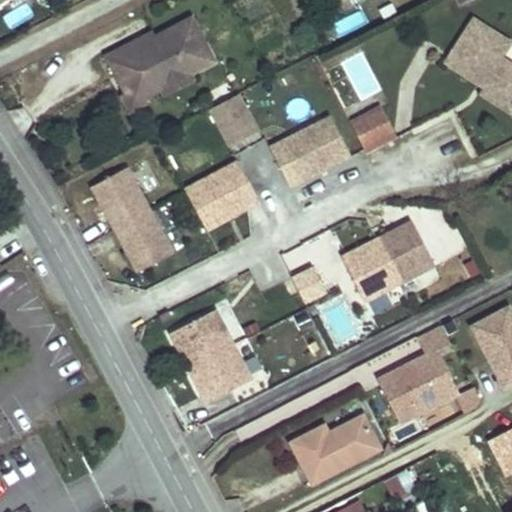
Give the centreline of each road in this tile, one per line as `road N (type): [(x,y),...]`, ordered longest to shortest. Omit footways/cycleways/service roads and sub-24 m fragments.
road 1 (residential): [(92,320),(150,299),(382,175)]
road 2 (unclassified): [(193,511),(92,320)]
road 3 (unclassified): [(92,320),(0,161)]
